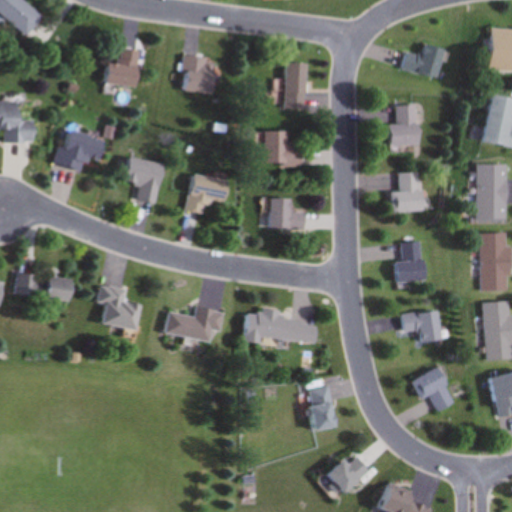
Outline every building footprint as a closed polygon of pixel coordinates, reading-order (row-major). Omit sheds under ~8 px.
[(46,17),(24,0),(0,0),(0,13),(30,37),(46,17)] [(511,30),(492,30),(490,72),(511,72),(511,30)] [(422,56),(407,52),(403,70),(440,80),(448,50),(425,44),(422,56)] [(108,62),(105,83),(139,88),(142,68),(136,67),(138,52),(120,49),(118,64),(108,62)] [(217,94),(219,60),(183,58),(181,92),(217,94)] [(311,65),(288,64),(285,110),(308,112),(311,65)] [(511,99),(492,95),(482,143),(511,149),(511,99)] [(0,131),(4,132),(4,143),(38,144),(38,120),(26,120),(26,103),(0,102),(0,131)] [(398,107),(398,125),(390,125),(390,146),(420,146),(421,107),(398,107)] [(57,147),(52,164),(83,172),(87,160),(101,164),(107,141),(67,130),(62,149),(57,147)] [(294,132),(267,132),(267,165),(305,165),(305,149),(294,149),(294,132)] [(118,183),(139,185),(136,205),(159,208),(165,164),(121,158),(118,183)] [(508,222),(508,165),(478,165),(478,222),(508,222)] [(395,213),(425,212),(424,173),(400,174),(401,193),(394,193),(395,213)] [(229,204),(234,184),(196,174),(186,210),(205,215),(209,199),(229,204)] [(273,199),(273,229),(308,229),(308,213),(296,213),(296,199),(273,199)] [(481,234),(481,292),(511,292),(510,234),(481,234)] [(424,242),(402,245),(405,262),(398,263),(401,284),(430,281),(424,242)] [(79,282),(18,273),(15,295),(76,303),(79,282)] [(0,306),(6,307),(8,283),(0,282),(0,306)] [(127,289),(100,286),(98,307),(103,308),(101,326),(139,330),(142,305),(125,303),(127,289)] [(487,362),(511,361),(511,302),(484,304),(487,362)] [(226,312),(198,308),(197,317),(170,313),(167,335),(214,342),(216,331),(223,332),(226,312)] [(441,310),(402,315),(405,335),(422,333),(423,344),(445,341),(441,310)] [(249,316),(247,342),(262,343),(262,338),(319,343),(321,322),(249,316)] [(457,406),(443,369),(415,380),(423,402),(431,400),(436,414),(457,406)] [(511,413),(511,375),(492,379),(499,416),(511,413)] [(320,432),(341,428),(332,386),(312,390),(320,432)] [(353,453),(330,476),(349,495),(373,472),(353,453)] [(427,511),(419,509),(423,498),(388,486),(380,510),(384,511),(427,511)]
